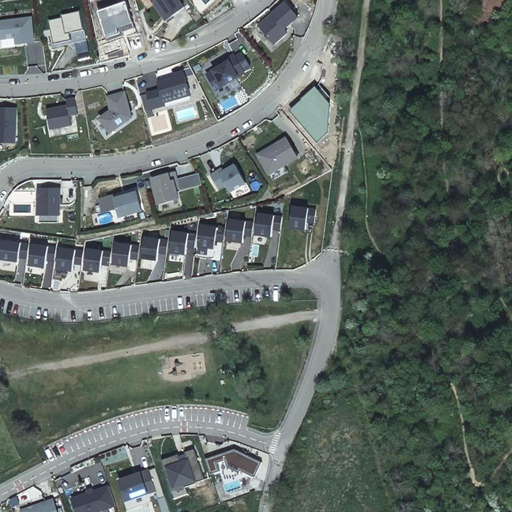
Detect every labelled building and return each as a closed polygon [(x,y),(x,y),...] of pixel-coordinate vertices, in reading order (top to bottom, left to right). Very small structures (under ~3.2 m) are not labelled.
[(178,0),(150,0),(165,20),(184,7),(178,0)] [(283,29),(297,17),(284,2),(257,25),(273,44),(286,32),(283,29)] [(71,43),(86,40),(79,11),(61,15),(62,17),(48,20),(53,44),(64,42),(70,41),(71,43)] [(30,17),(0,21),(0,37),(0,39),(1,39),(15,37),(16,44),(33,42),(30,17)] [(15,37),(1,39),(2,47),(16,46),(16,44),(15,37)] [(221,65),(206,74),(215,90),(244,73),(243,71),(250,67),(241,53),(235,57),(233,54),(226,58),(228,61),(221,65)] [(166,70),(169,79),(158,82),(159,85),(154,87),(155,91),(147,93),(151,108),(165,104),(164,102),(189,95),(181,66),(166,70)] [(124,92),(107,97),(111,110),(100,118),(110,132),(131,117),(124,92)] [(190,99),(189,95),(164,102),(165,104),(165,107),(190,99)] [(74,98),(66,100),(67,106),(46,110),(50,129),(71,125),(70,115),(77,114),(74,98)] [(0,142),(13,144),(15,115),(0,113),(0,142)] [(291,134),(257,154),(268,174),(302,154),(291,134)] [(210,174),(218,188),(225,184),(229,191),(245,182),(235,164),(223,170),(219,172),(218,170),(210,174)] [(176,179),(174,172),(151,178),(158,204),(178,198),(176,192),(173,181),(176,180),(176,179)] [(198,172),(176,179),(176,180),(173,181),(176,192),(195,186),(192,178),(199,175),(198,172)] [(202,184),(199,175),(192,178),(195,186),(202,184)] [(58,215),(59,189),(38,188),(37,215),(38,215),(57,215),(58,215)] [(136,192),(114,198),(118,210),(119,216),(141,210),(136,192)] [(118,210),(114,198),(101,202),(104,214),(118,210)] [(315,208),(292,205),(289,226),(305,228),(306,221),(314,222),(315,208)] [(280,229),(281,216),(257,213),(255,234),(271,236),(272,228),(280,229)] [(251,235),(253,222),(229,219),(226,240),(242,242),(244,234),(251,235)] [(201,225),(198,246),(214,248),(215,240),(223,241),(224,228),(201,225)] [(186,247),(194,248),(196,235),(172,231),(169,253),(185,255),(186,247)] [(165,254),(167,240),(143,237),(140,258),(157,261),(158,253),(165,254)] [(26,258),(28,244),(0,240),(0,259),(17,261),(18,257),(26,258)] [(114,243),(111,264),(128,267),(129,259),(136,260),(138,246),(114,243)] [(53,261),(55,247),(31,244),(28,265),(44,268),(45,260),(53,261)] [(81,264),(82,251),(58,248),(55,269),(72,271),(73,263),(81,264)] [(108,266),(110,252),(86,249),(83,270),(99,272),(101,265),(108,266)] [(194,448),(161,459),(167,478),(171,476),(174,486),(184,482),(186,486),(196,482),(194,476),(203,473),(194,448)] [(235,448),(206,458),(211,474),(220,471),(217,463),(225,460),(228,467),(239,473),(241,470),(255,477),(262,462),(235,448)] [(159,498),(165,495),(156,467),(119,480),(126,500),(156,489),(159,498)] [(171,476),(167,478),(172,491),(186,486),(184,482),(174,486),(171,476)] [(71,498),(75,511),(93,511),(116,505),(109,485),(71,498)] [(57,511),(53,499),(20,510),(20,511),(57,511)]
